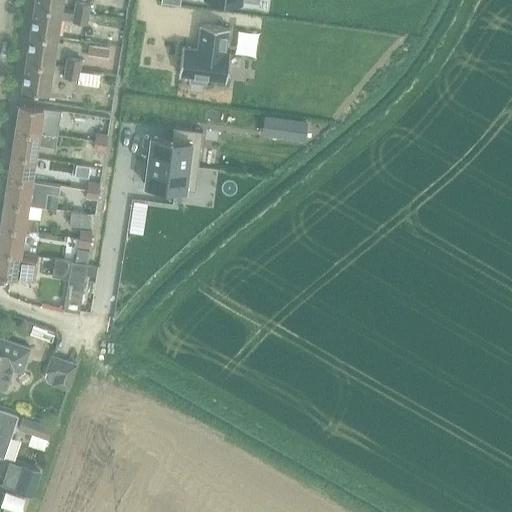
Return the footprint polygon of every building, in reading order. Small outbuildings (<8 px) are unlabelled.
[(35,0),(34,6),(89,14),(90,4),(77,2),(75,12),(61,9),(62,0),(35,0)] [(30,34),(57,38),(60,20),(87,24),(89,14),(34,6),(30,34)] [(182,46),(178,74),(191,76),(190,81),(205,84),(206,78),(226,81),(230,53),(225,52),(228,28),(201,24),(197,49),(182,46)] [(26,62),(53,66),(57,38),(30,34),(26,62)] [(110,48),(88,45),(87,55),(108,58),(110,48)] [(65,68),(80,70),(100,72),(101,62),(66,58),(65,68)] [(22,90),(41,93),(48,94),(53,66),(26,62),(22,90)] [(96,87),(116,86),(116,73),(95,74),(96,87)] [(19,104),(15,129),(57,135),(61,111),(19,104)] [(264,115),(262,133),(283,136),(286,118),(264,115)] [(151,136),(148,160),(198,167),(203,131),(173,127),(172,139),(151,136)] [(12,153),(36,157),(38,144),(55,147),(57,135),(15,129),(12,153)] [(96,132),(95,141),(106,143),(107,134),(96,132)] [(8,177),(32,181),(36,157),(12,153),(8,177)] [(148,160),(145,184),(195,191),(198,167),(148,160)] [(76,164),(74,175),(88,177),(90,166),(88,166),(76,164)] [(8,177),(4,202),(28,205),(45,208),(48,193),(58,194),(59,185),(32,181),(8,177)] [(87,189),(99,191),(100,183),(88,181),(87,189)] [(99,191),(87,189),(85,198),(98,200),(99,191)] [(26,218),(28,205),(4,202),(0,226),(24,229),(37,232),(39,220),(26,218)] [(133,202),(129,232),(142,234),(146,204),(133,202)] [(70,226),(89,228),(91,214),(71,212),(70,226)] [(0,228),(0,250),(21,254),(22,246),(24,229),(0,226),(0,228)] [(79,238),(90,240),(92,231),(80,229),(79,238)] [(90,240),(79,238),(78,247),(89,248),(90,240)] [(38,257),(0,250),(0,275),(34,281),(38,257)] [(75,262),(87,264),(89,252),(78,250),(75,262)] [(45,259),(40,277),(58,281),(62,263),(45,259)] [(68,283),(64,309),(79,312),(80,308),(85,280),(87,264),(75,263),(71,262),(69,278),(72,278),(72,284),(68,283)] [(22,372),(23,368),(30,349),(1,339),(0,342),(0,385),(6,388),(12,369),(22,372)] [(53,384),(67,389),(68,389),(76,365),(52,356),(46,371),(56,375),(53,384)] [(0,457),(3,458),(18,416),(6,412),(0,410),(0,457)] [(48,440),(51,428),(22,419),(18,430),(48,440)] [(15,489),(30,494),(38,471),(23,466),(22,470),(15,468),(8,472),(5,478),(9,486),(15,488),(15,489)] [(20,511),(24,501),(5,494),(1,507),(4,508),(2,511),(20,511)]
